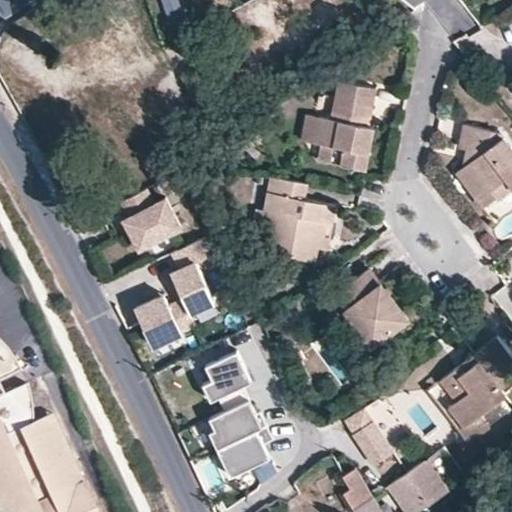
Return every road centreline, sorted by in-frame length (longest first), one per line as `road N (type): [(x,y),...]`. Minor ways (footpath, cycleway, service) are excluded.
road 1 (tertiary): [(0,137),(193,511)]
road 2 (residential): [(441,0),(402,198)]
road 3 (unknown): [(443,2),(511,106)]
